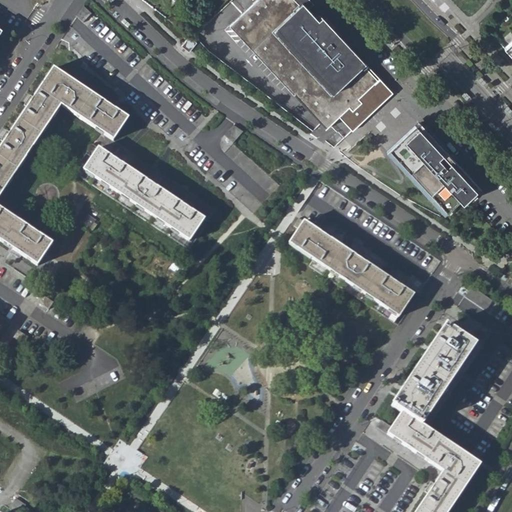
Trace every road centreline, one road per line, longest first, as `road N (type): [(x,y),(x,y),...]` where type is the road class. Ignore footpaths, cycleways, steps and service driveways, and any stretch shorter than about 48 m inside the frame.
road 1 (residential): [(459,255),(233,105),(111,0)]
road 2 (residential): [(339,445),(459,255)]
road 3 (tertiary): [(365,0),(511,167)]
road 4 (tertiary): [(511,98),(416,0)]
